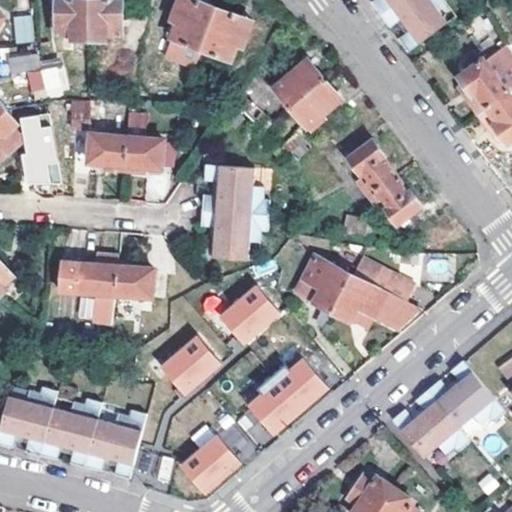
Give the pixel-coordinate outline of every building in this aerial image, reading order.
[(60,1),(61,36),(76,36),(76,43),(110,42),(110,36),(125,34),(125,0),(114,1),(113,0),(71,0),(72,1),(60,1)] [(221,9),(200,0),(194,15),(177,8),(166,35),(173,38),(166,56),(198,68),(205,50),(221,9)] [(200,0),(199,0),(180,0),(177,8),(194,15),(200,0)] [(369,0),(376,10),(388,0),(369,0)] [(397,38),(406,51),(444,22),(434,8),(442,2),(440,0),(388,0),(376,10),(389,28),(399,20),(406,31),(397,38)] [(221,9),(205,50),(230,60),(236,45),(244,48),(249,36),(229,29),(235,14),(221,9)] [(0,31),(8,18),(0,13),(0,31)] [(12,16),(14,43),(34,42),(32,14),(12,16)] [(254,22),(235,14),(229,29),(249,36),(254,22)] [(479,51),(484,58),(486,60),(499,50),(493,41),(479,51)] [(511,51),(507,44),(499,50),(486,60),(484,58),(459,77),(464,83),(456,88),(476,117),(511,89),(511,51)] [(15,59),(18,74),(43,71),(41,55),(15,59)] [(285,70),(271,81),(301,118),(306,114),(310,119),(319,112),(321,115),(341,99),(310,58),(289,74),(285,70)] [(121,60),(115,89),(133,92),(139,63),(121,60)] [(47,70),(51,96),(66,95),(62,69),(47,70)] [(511,89),(476,117),(494,142),(502,136),(508,144),(511,140),(511,89)] [(70,125),(90,125),(89,99),(69,100),(70,125)] [(20,125),(0,100),(0,158),(3,162),(26,140),(16,129),(20,125)] [(146,128),(146,113),(128,112),(127,127),(146,128)] [(167,137),(93,135),(92,164),(109,165),(108,170),(148,171),(148,166),(166,167),(167,137)] [(385,157),(373,141),(349,159),(363,178),(359,181),(370,197),(396,176),(383,158),(385,157)] [(205,230),(204,247),(254,249),(254,234),(264,233),(264,220),(271,221),(273,187),(266,186),(267,173),(258,172),(258,159),(209,157),(209,170),(222,170),(221,186),(208,186),(206,218),(220,217),(219,231),(205,230)] [(383,205),(397,224),(421,206),(409,189),(407,191),(396,176),(370,197),(378,208),(383,205)] [(348,214),(342,233),(372,241),(377,222),(348,214)] [(103,266),(65,263),(63,291),(101,295),(98,324),(118,326),(122,296),(157,298),(158,269),(143,268),(143,263),(124,262),(126,257),(104,255),(103,266)] [(316,256),(297,294),(348,320),(356,306),(370,313),(393,326),(415,307),(406,302),(351,274),(316,256)] [(360,256),(351,274),(406,302),(416,285),(360,256)] [(427,277),(443,280),(446,261),(430,258),(427,277)] [(0,300),(9,293),(5,288),(16,278),(0,259),(0,300)] [(260,285),(223,316),(247,345),(284,314),(260,285)] [(370,313),(356,306),(348,320),(362,328),(370,313)] [(163,366),(187,395),(224,363),(200,335),(163,366)] [(238,393),(275,434),(330,386),(293,345),(238,393)] [(511,357),(497,366),(505,378),(511,374),(511,357)] [(393,419),(424,457),(438,445),(446,454),(454,447),(458,451),(470,441),(458,427),(470,416),(478,425),(487,417),(492,422),(505,411),(462,362),(451,371),(459,382),(449,390),(439,380),(415,400),(424,411),(413,421),(405,410),(393,419)] [(116,472),(132,477),(149,412),(133,408),(131,413),(120,410),(116,422),(100,418),(104,401),(88,397),(86,402),(74,399),(71,411),(56,407),(60,388),(45,384),(43,390),(31,387),(28,398),(11,394),(0,435),(0,440),(14,444),(17,431),(32,435),(28,448),(58,456),(62,443),(76,446),(72,460),(103,468),(106,455),(120,459),(116,472)] [(261,447),(271,434),(241,412),(222,437),(246,455),(255,442),(261,447)] [(243,462),(213,427),(177,459),(207,494),(243,462)] [(357,506),(352,511),(421,511),(413,506),(416,502),(377,475),(375,479),(365,472),(357,486),(348,499),(357,506)]
